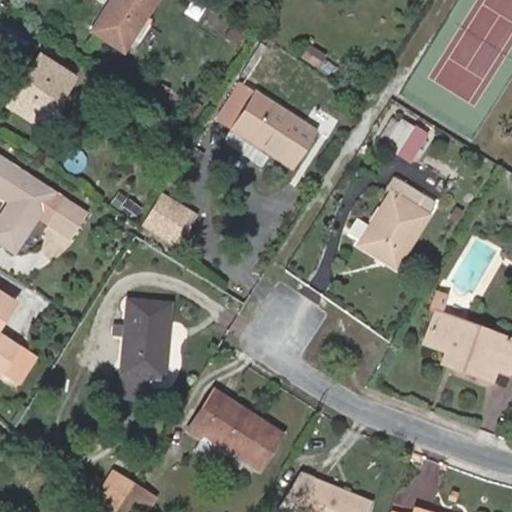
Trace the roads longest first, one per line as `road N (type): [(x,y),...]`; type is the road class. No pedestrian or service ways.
road 1 (residential): [(296,363),(421,429),(511,462)]
road 2 (residential): [(262,345),(294,296),(327,318),(296,363)]
